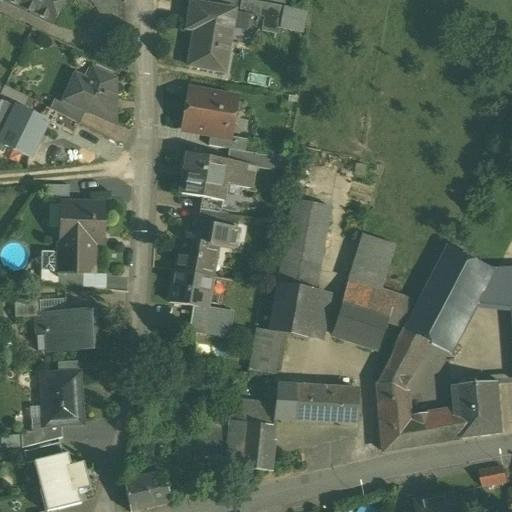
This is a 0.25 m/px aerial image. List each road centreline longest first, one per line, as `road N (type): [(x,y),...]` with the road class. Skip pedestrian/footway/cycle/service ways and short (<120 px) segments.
road 1 (residential): [(107,511),(133,383),(147,174),(141,0)]
road 2 (residential): [(216,511),(511,447)]
